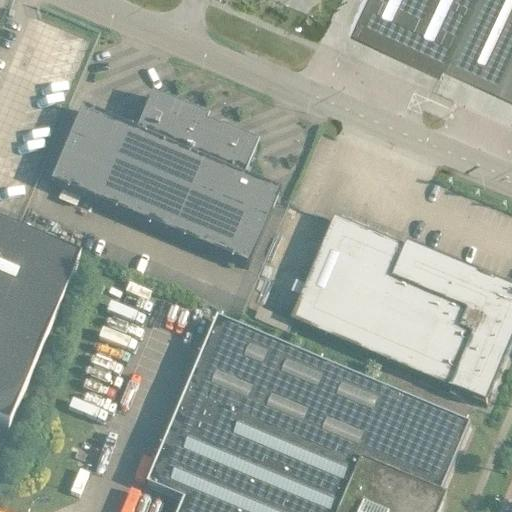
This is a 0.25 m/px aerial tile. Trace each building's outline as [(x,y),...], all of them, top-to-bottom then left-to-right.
[(511,0),(362,0),(351,25),(443,69),(444,67),(442,66),(445,61),(511,92),(511,0)] [(135,132),(81,109),(49,184),(248,268),(280,193),(244,178),(258,144),(220,128),(219,130),(206,124),(208,119),(151,95),(135,132)] [(335,220),(291,323),(487,406),(511,345),(511,290),(495,283),(494,285),(478,278),(479,277),(407,246),(405,250),(335,220)] [(0,427),(7,430),(79,261),(0,227),(0,427)] [(434,511),(471,426),(218,320),(148,486),(184,502),(180,511),(434,511)]
